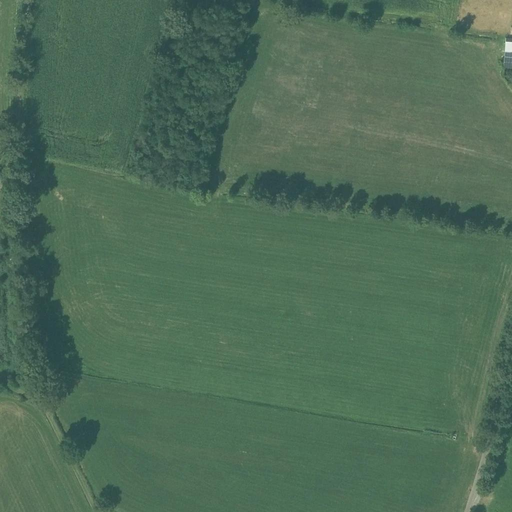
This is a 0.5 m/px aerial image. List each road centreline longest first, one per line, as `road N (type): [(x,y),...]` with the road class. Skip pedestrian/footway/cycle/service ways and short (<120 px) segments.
road 1 (track): [(97,511),(51,414),(0,374)]
road 2 (track): [(0,166),(18,126),(22,0)]
